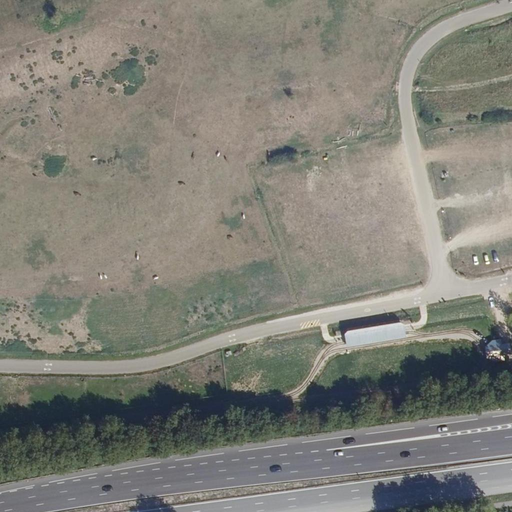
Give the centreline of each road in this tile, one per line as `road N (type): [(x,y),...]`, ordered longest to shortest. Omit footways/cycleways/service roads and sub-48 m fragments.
road 1 (unclassified): [(442,292),(254,331),(156,362),(0,366)]
road 2 (unclassified): [(442,292),(402,94),(410,60),(432,35),(511,4)]
road 3 (primary): [(322,459),(0,502)]
road 4 (primary): [(221,511),(511,474)]
road 5 (primary): [(511,417),(344,440),(322,459)]
road 6 (primary): [(511,440),(322,459)]
